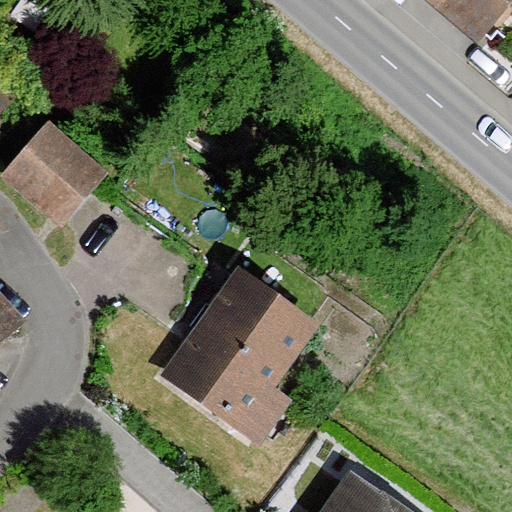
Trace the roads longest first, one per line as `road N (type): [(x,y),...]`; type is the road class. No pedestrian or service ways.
road 1 (secondary): [(317,0),(511,167)]
road 2 (residential): [(13,280),(55,341),(48,388),(0,443)]
